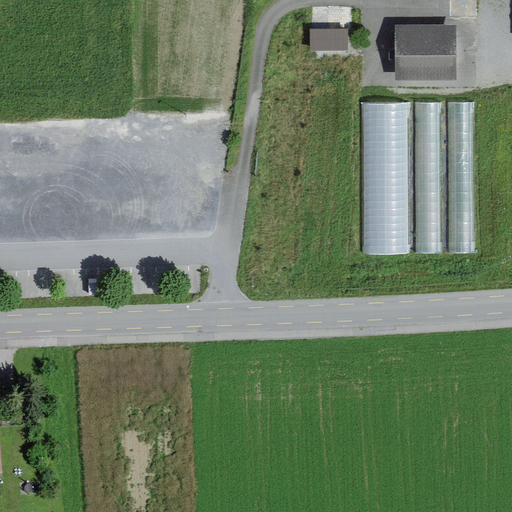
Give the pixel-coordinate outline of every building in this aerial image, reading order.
[(456,26),(397,26),(397,79),(456,80),(456,26)] [(348,29),(310,29),(310,50),(348,51),(348,29)] [(452,100),(453,125),(476,125),(475,99),(452,100)] [(368,100),(364,252),(405,253),(405,224),(406,204),(385,204),(385,178),(379,178),(380,146),(409,147),(410,101),(368,100)] [(19,124),(0,124),(0,148),(20,148),(19,124)]
